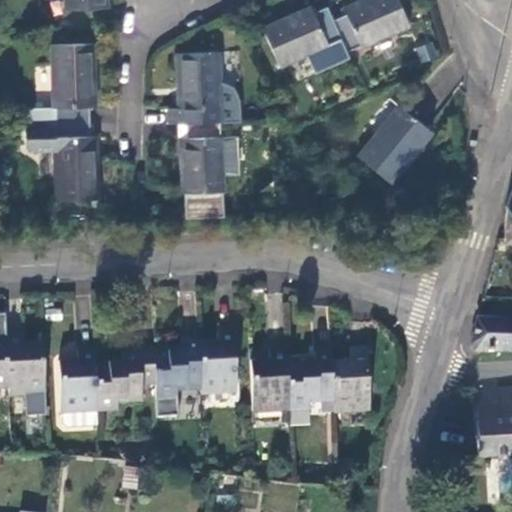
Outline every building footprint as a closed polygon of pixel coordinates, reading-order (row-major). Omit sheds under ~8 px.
[(262,28),(280,67),(307,54),(315,72),(349,57),(346,51),(359,45),(360,47),(409,26),(397,0),(360,0),(342,8),(345,14),(333,20),(326,5),(313,11),(311,7),(262,28)] [(434,54),(429,37),(417,41),(422,58),(434,54)] [(94,43),(51,42),(53,109),(25,108),(25,123),(21,123),(22,149),(27,155),(54,154),(56,200),(99,199),(97,136),(90,135),(90,107),(96,106),(94,43)] [(184,216),(223,215),(221,190),(223,191),(223,172),(237,173),(236,137),(223,137),(219,134),(218,107),(220,107),(218,51),(176,53),(177,109),(184,109),(186,135),(179,136),(180,191),(182,192),(184,216)] [(390,183),(433,131),(398,104),(357,156),(390,183)] [(324,209),(343,208),(342,195),(323,197),(324,209)] [(497,240),(496,248),(505,249),(504,240),(497,240)] [(511,351),(511,321),(477,320),(469,348),(474,353),(511,351)] [(200,389),(200,393),(235,391),(233,329),(216,329),(216,340),(198,341),(200,389)] [(8,394),(44,394),(42,343),(22,343),(22,331),(5,332),(5,338),(8,389),(8,394)] [(154,384),(155,398),(177,399),(177,390),(200,389),(198,341),(198,337),(180,338),(181,349),(152,350),(154,384)] [(250,360),(251,411),(288,411),(285,359),(284,346),(268,347),(268,359),(250,360)] [(350,360),(329,361),(330,401),(331,412),(368,411),(365,348),(349,348),(350,360)] [(60,413),(97,412),(95,363),(94,349),(77,349),(78,363),(59,364),(60,413)] [(95,363),(97,412),(116,411),(116,401),(139,401),(139,385),(154,384),(152,350),(152,349),(120,351),(121,363),(95,363)] [(329,361),(329,350),(313,351),(313,358),(285,359),(288,411),(289,425),(309,424),(308,402),(319,402),(330,401),(329,361)] [(511,389),(473,392),(477,457),(511,454),(511,389)] [(320,416),(331,415),(331,412),(330,401),(319,402),(320,416)] [(26,460),(0,460),(0,472),(24,474),(26,460)] [(133,490),(136,470),(111,465),(108,475),(121,478),(120,489),(133,490)] [(148,493),(151,472),(141,472),(139,491),(148,493)]
